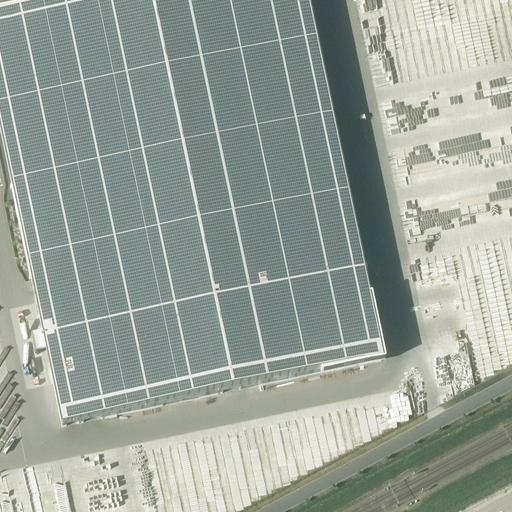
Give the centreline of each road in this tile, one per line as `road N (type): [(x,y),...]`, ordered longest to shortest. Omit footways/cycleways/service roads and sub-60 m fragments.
road 1 (unclassified): [(511,380),(267,511)]
road 2 (unknown): [(511,67),(351,101)]
road 3 (unknown): [(511,124),(363,154)]
road 4 (unknown): [(511,168),(372,196)]
road 5 (unknown): [(511,221),(382,241)]
